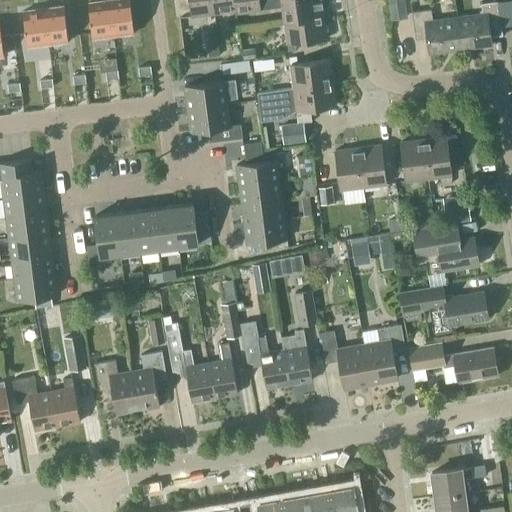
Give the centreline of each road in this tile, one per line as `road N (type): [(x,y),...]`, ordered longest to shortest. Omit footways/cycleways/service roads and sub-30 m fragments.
road 1 (residential): [(359,0),(366,62),(380,76),(483,83),(495,92),(511,197)]
road 2 (residential): [(96,494),(129,472),(384,427)]
road 3 (residential): [(54,117),(164,104),(175,187)]
road 4 (residential): [(384,427),(511,401)]
road 5 (residential): [(175,187),(219,183),(228,261)]
